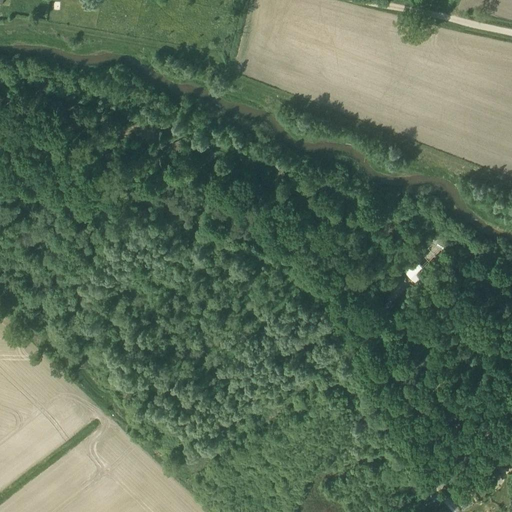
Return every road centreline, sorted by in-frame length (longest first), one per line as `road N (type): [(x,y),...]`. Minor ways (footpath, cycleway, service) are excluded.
road 1 (track): [(511,456),(494,454),(449,476),(422,462),(362,346)]
road 2 (track): [(366,0),(511,32)]
